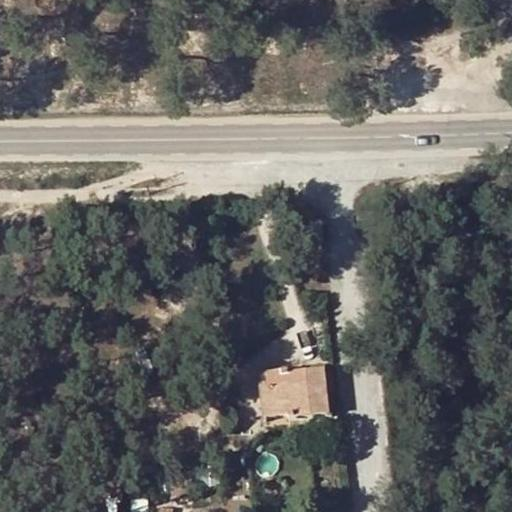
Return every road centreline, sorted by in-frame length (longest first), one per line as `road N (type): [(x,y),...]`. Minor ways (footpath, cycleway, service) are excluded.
road 1 (secondary): [(511,133),(0,142)]
road 2 (track): [(511,168),(333,173)]
road 3 (track): [(443,134),(511,19)]
